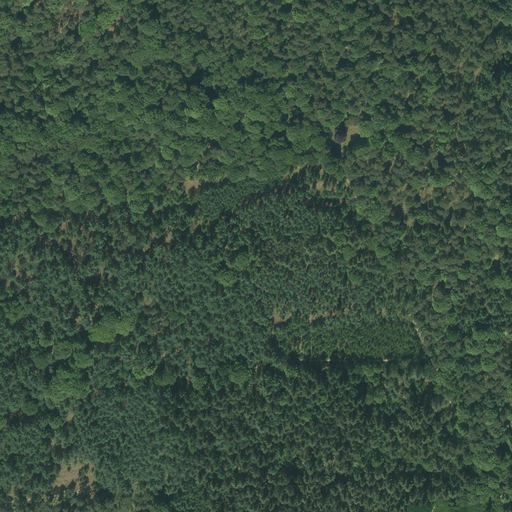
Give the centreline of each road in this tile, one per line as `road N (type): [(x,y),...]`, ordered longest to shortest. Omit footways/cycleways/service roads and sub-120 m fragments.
road 1 (track): [(247,0),(335,156),(429,358)]
road 2 (track): [(429,358),(480,471)]
